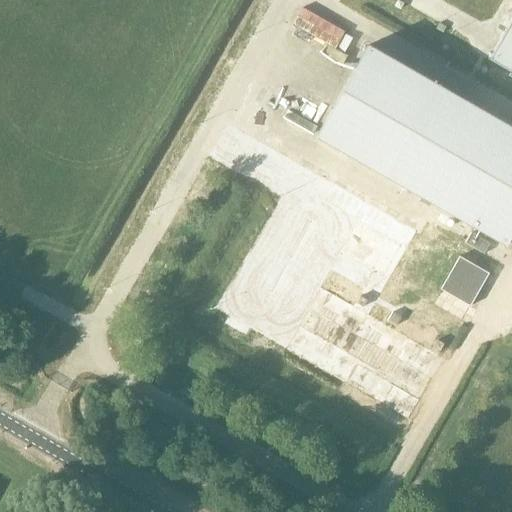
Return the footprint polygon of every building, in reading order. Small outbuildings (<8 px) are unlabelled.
[(511,16),(487,60),(511,74),(511,16)] [(511,128),(366,46),(314,138),(506,246),(511,234),(511,128)] [(332,244),(371,272),(353,298),(380,317),(396,294),(381,283),(382,282),(379,280),(403,246),(355,212),(332,244)] [(473,233),(467,243),(486,254),(492,243),(473,233)] [(459,257),(439,290),(469,307),(488,274),(459,257)] [(328,268),(321,281),(345,294),(352,280),(328,268)] [(284,350),(345,384),(380,321),(320,287),(284,350)] [(273,340),(279,329),(259,317),(253,328),(273,340)] [(511,511),(511,474),(504,470),(480,511),(511,511)]
